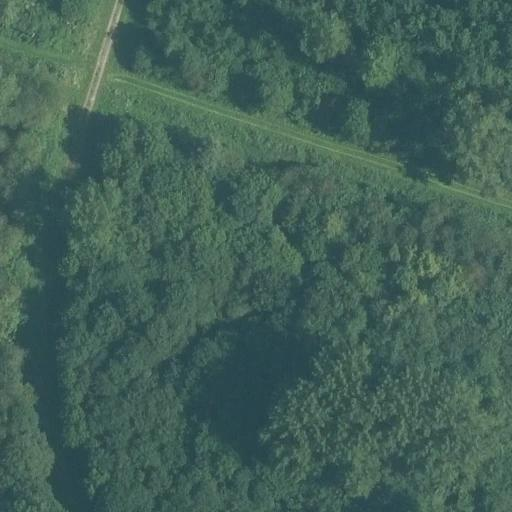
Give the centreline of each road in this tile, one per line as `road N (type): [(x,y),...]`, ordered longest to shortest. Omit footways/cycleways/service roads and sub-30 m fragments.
road 1 (track): [(127,0),(98,75),(48,284),(48,372),(72,511)]
road 2 (track): [(98,75),(511,206)]
